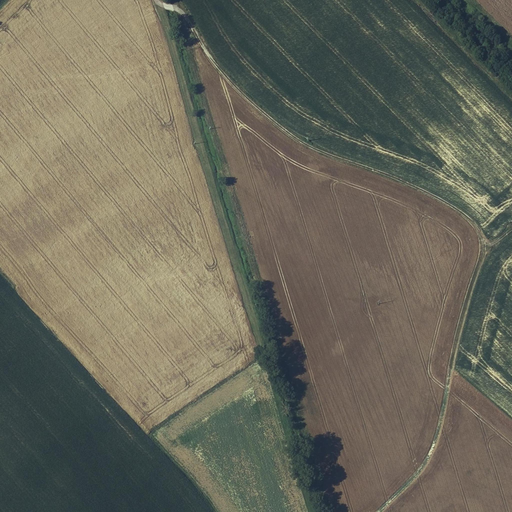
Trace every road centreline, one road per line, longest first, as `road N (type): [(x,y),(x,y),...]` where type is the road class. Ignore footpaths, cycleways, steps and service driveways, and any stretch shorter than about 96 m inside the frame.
road 1 (track): [(157,0),(183,11),(234,84),(297,137),(393,175),(480,225),(483,247),(433,451),(378,511)]
road 2 (track): [(187,18),(190,50),(331,511)]
